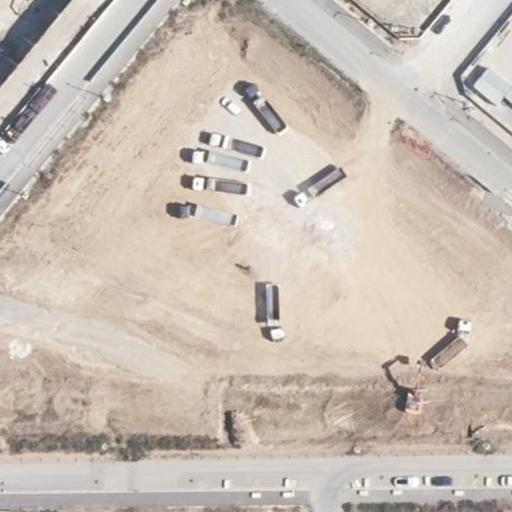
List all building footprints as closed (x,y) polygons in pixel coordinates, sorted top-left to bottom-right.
[(72,0),(16,0),(39,38),(72,0)] [(204,0),(186,0),(99,112),(229,294),(343,218),(359,203),(393,159),(204,0)] [(77,130),(0,222),(0,439),(282,437),(77,130)] [(453,209),(420,250),(472,292),(499,260),(505,252),(453,209)] [(511,271),(499,260),(472,292),(511,325),(511,271)] [(392,323),(351,336),(338,343),(330,360),(334,376),(346,394),(368,404),(450,414),(508,403),(511,400),(511,336),(506,331),(447,318),(392,323)]
